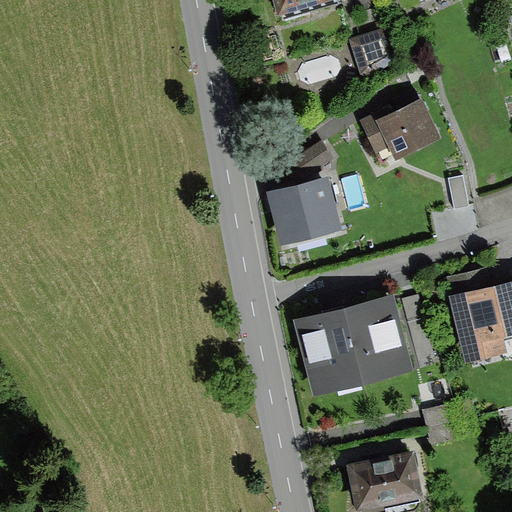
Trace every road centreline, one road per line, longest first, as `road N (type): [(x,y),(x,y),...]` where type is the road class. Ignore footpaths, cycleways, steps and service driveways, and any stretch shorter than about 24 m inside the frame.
road 1 (primary): [(250,297),(196,0)]
road 2 (residential): [(250,297),(511,226)]
road 3 (primary): [(294,511),(250,297)]
